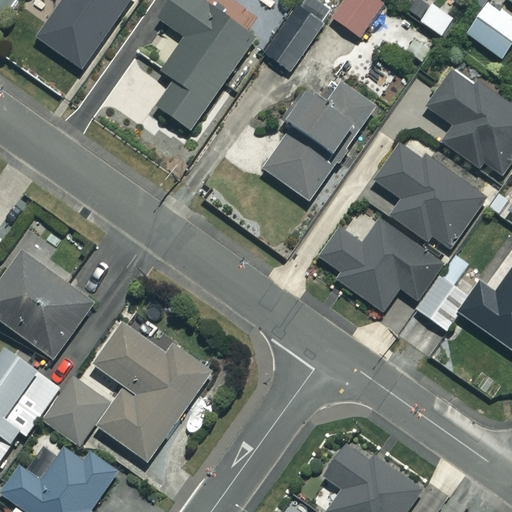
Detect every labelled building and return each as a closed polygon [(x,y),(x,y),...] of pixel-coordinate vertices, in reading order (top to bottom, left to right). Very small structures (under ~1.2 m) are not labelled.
[(132,0),(63,0),(36,40),(84,73),(132,0)] [(254,40),(194,0),(169,0),(156,20),(185,40),(162,74),(175,83),(156,109),(191,133),(254,40)] [(384,6),(374,0),(344,0),(331,19),(361,40),(384,6)] [(326,27),(298,6),(262,54),(291,75),(326,27)] [(413,34),(401,49),(422,66),(434,51),(413,34)] [(440,146),(478,173),(482,168),(501,182),(511,165),(511,110),(455,71),(427,111),(453,128),(440,146)] [(281,123),(291,130),(261,171),(308,204),(377,107),(343,83),(328,106),(305,89),(281,123)] [(485,200),(402,144),(375,184),(400,202),(390,217),(428,243),(431,239),(450,252),(485,200)] [(337,276),(334,280),(380,315),(399,290),(417,303),(443,268),(382,222),(363,247),(342,232),(319,262),(337,276)] [(94,305),(22,254),(0,285),(0,323),(54,361),(94,305)] [(447,334),(460,316),(511,352),(511,254),(490,286),(455,261),(417,313),(447,334)] [(166,357),(123,326),(87,377),(78,370),(42,421),(79,448),(94,427),(147,465),(212,374),(174,347),(166,357)] [(59,390),(3,352),(0,356),(0,462),(19,434),(25,438),(59,390)] [(370,465),(345,447),(322,479),(342,493),(329,511),(407,511),(421,494),(373,460),(370,465)] [(82,463),(64,450),(41,483),(20,468),(1,495),(25,511),(89,511),(115,476),(88,456),(82,463)]
